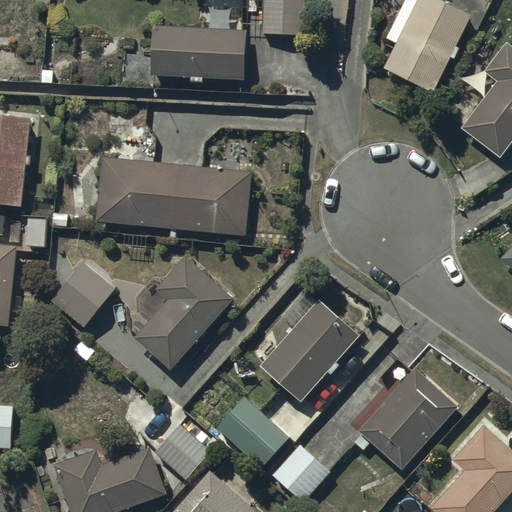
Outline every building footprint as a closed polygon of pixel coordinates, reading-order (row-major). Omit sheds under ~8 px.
[(303,0),(263,0),(263,34),(303,34),(303,0)] [(405,0),(387,37),(397,43),(384,68),(435,93),(452,57),(455,58),(460,48),(457,47),(473,15),(441,0),(405,0)] [(248,30),(154,26),(152,74),(192,76),(191,82),(204,82),(204,78),(246,80),(248,30)] [(511,143),(511,44),(508,42),(485,72),(497,81),(461,127),(501,158),(511,143)] [(32,118),(0,115),(0,203),(23,206),(32,118)] [(254,171),(102,157),(96,221),(247,236),(254,171)] [(17,244),(0,242),(0,323),(12,324),(17,244)] [(511,248),(502,260),(511,269),(511,248)] [(172,369),(234,297),(186,256),(157,289),(168,300),(135,338),(172,369)] [(116,289),(82,262),(52,302),(86,327),(116,289)] [(317,302),(304,291),(282,316),(295,328),(262,366),(303,402),(362,334),(320,300),(317,302)] [(458,407),(416,367),(359,432),(403,470),(458,407)] [(244,396),(217,426),(263,467),(290,437),(244,396)] [(158,450),(156,452),(186,479),(212,451),(183,424),(185,421),(164,401),(140,432),(158,450)] [(14,406),(0,404),(0,446),(13,447),(14,406)] [(493,511),(511,492),(511,450),(480,422),(446,459),(453,466),(456,462),(465,470),(432,506),(437,511),(493,511)] [(332,472),(301,444),(273,475),(304,503),(332,472)] [(58,472),(48,475),(61,511),(115,511),(166,494),(150,447),(103,464),(98,450),(55,464),(58,472)] [(255,511),(210,471),(172,511),(255,511)]
